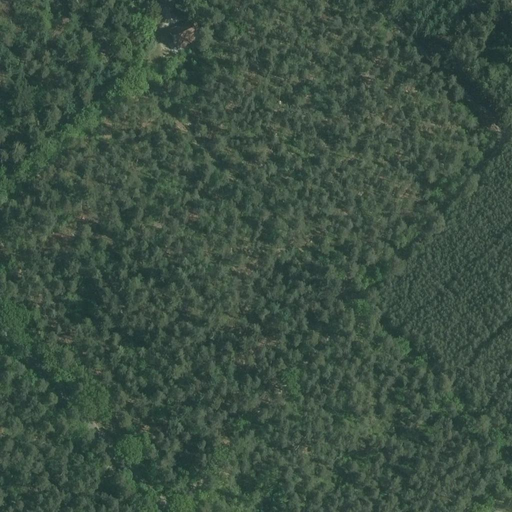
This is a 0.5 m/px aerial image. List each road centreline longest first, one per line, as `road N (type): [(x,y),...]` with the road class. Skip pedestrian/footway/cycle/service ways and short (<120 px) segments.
road 1 (track): [(175,511),(511,132)]
road 2 (track): [(358,306),(52,0)]
road 3 (unclassified): [(166,511),(0,324)]
road 4 (track): [(508,137),(367,0)]
road 5 (track): [(0,107),(164,0)]
